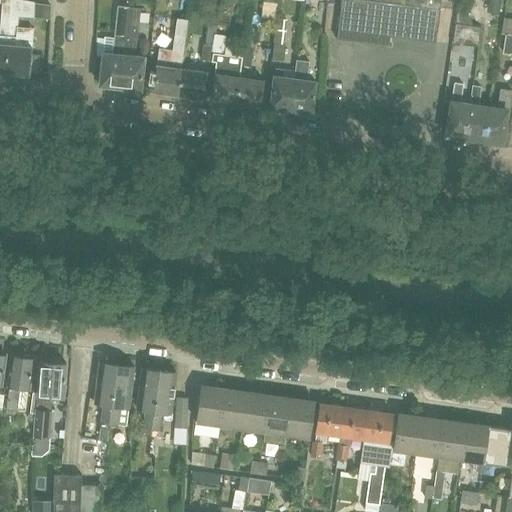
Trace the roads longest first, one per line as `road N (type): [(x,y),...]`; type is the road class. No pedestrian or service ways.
road 1 (residential): [(0,321),(511,398)]
road 2 (residential): [(511,173),(72,109)]
